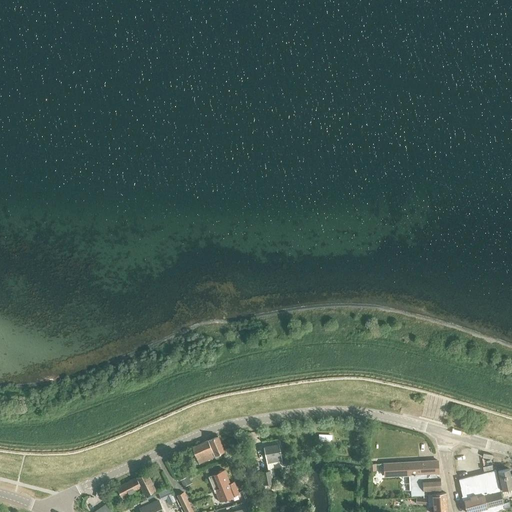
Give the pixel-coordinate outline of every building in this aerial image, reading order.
[(214,456),(215,457),(220,455),(219,453),(224,451),(218,436),(192,447),(198,463),(214,456)] [(268,469),(273,468),(292,464),(291,458),(282,460),(278,444),(263,447),(268,469)] [(439,477),(433,478),(433,473),(438,473),(437,460),(383,463),(384,476),(410,474),(411,495),(424,495),(423,490),(440,489),(439,477)] [(273,468),(268,469),(268,471),(261,472),(263,484),(272,483),(270,476),(274,475),(273,468)] [(511,474),(511,475),(509,468),(498,470),(503,490),(511,487),(511,474)] [(233,482),(230,484),(224,470),(208,476),(214,490),(226,485),(231,499),(239,496),(233,482)] [(462,496),(500,487),(496,470),(458,479),(461,488),(460,488),(462,496)] [(135,477),(141,488),(142,491),(142,492),(144,496),(154,490),(146,472),(135,477)] [(134,491),(141,488),(135,477),(116,488),(123,501),(136,494),(134,491)] [(488,511),(492,511),(495,511),(505,509),(500,487),(462,496),(463,500),(465,511),(467,511),(488,507),(488,511)] [(169,504),(175,501),(169,489),(159,494),(162,500),(166,498),(169,504)] [(177,495),(182,507),(189,504),(183,492),(177,495)] [(433,511),(446,511),(447,511),(445,492),(427,494),(428,505),(432,505),(433,511)] [(140,508),(141,511),(163,511),(158,500),(140,508)]
